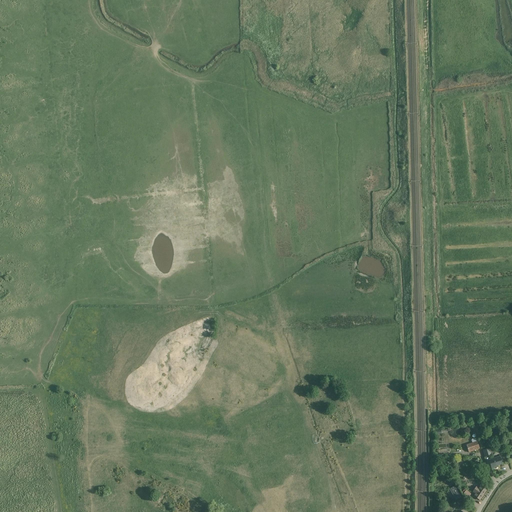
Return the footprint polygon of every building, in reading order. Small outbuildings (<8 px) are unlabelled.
[(479,449),(478,444),(477,442),(476,439),(475,439),(472,440),(471,441),(472,443),(466,445),(469,453),(479,449)] [(501,460),(500,457),(489,460),(492,469),(497,467),(497,466),(502,464),(501,462),(502,462),(502,461),(502,460),(501,460)] [(452,483),(447,487),(453,497),(459,494),(452,483)] [(480,500),(486,490),(480,486),(479,488),(476,486),(472,492),(475,494),(473,496),(480,500)] [(471,495),(467,491),(463,495),(468,499),(471,495)] [(463,510),(467,505),(465,504),(466,503),(464,502),(463,502),(459,500),(456,505),(463,510)]
